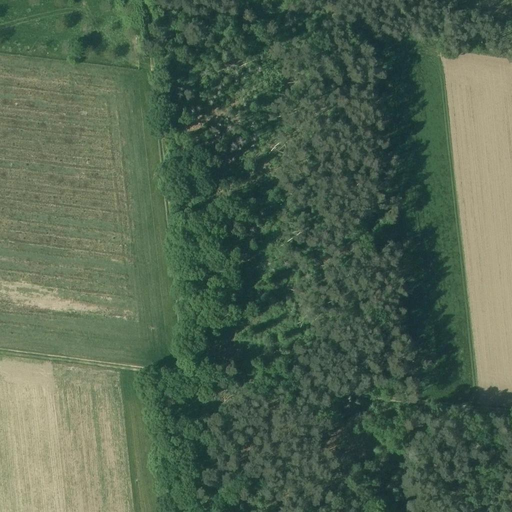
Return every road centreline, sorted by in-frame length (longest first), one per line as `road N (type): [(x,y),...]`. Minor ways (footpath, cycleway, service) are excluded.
road 1 (track): [(193,377),(153,0)]
road 2 (track): [(193,377),(511,416)]
road 3 (track): [(0,352),(193,377)]
